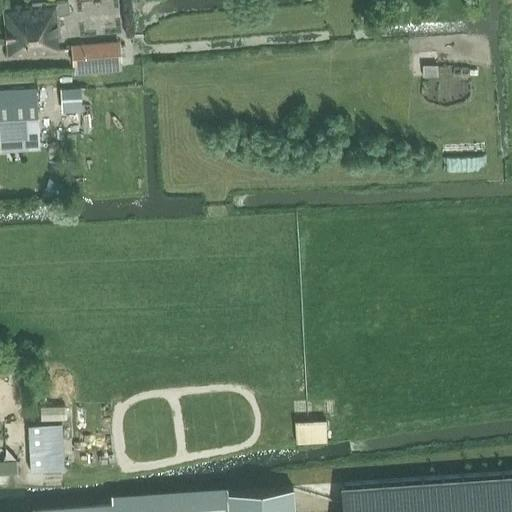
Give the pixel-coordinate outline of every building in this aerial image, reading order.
[(4,8),(6,33),(8,55),(57,51),(56,37),(60,36),(58,15),(69,14),(68,2),(53,3),(54,4),(4,8)] [(120,59),(119,40),(72,44),(74,63),(82,63),(118,59),(120,59)] [(419,61),(420,74),(434,72),(433,59),(419,61)] [(81,86),(62,87),(63,107),(82,106),(81,86)] [(0,137),(39,135),(36,91),(0,93),(0,137)] [(63,186),(53,182),(49,195),(58,198),(63,186)] [(327,441),(326,418),(295,419),(296,443),(327,441)] [(44,425),(28,425),(31,472),(47,472),(65,471),(62,424),(44,425)] [(108,452),(106,433),(92,435),(94,453),(108,452)] [(6,456),(24,455),(24,447),(5,447),(6,456)] [(17,457),(0,457),(0,471),(18,471),(17,457)] [(511,511),(511,473),(343,485),(344,511),(511,511)] [(33,507),(33,511),(228,511),(227,492),(227,486),(130,493),(112,494),(113,501),(33,507)] [(228,511),(295,511),(294,487),(227,492),(228,511)]
